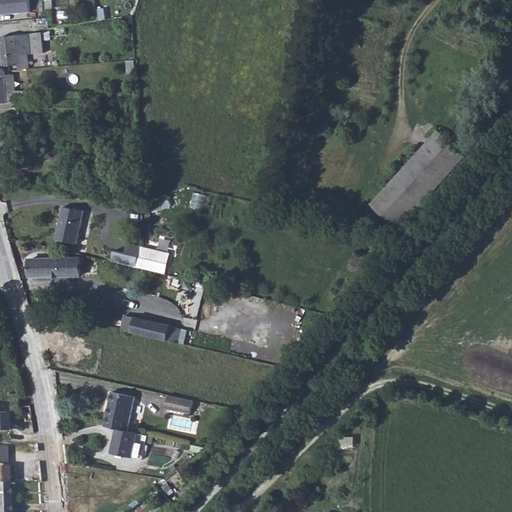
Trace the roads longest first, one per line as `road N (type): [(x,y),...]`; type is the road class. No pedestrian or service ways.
road 1 (track): [(238,511),(389,380),(511,412)]
road 2 (tertiary): [(0,250),(37,383),(53,511)]
